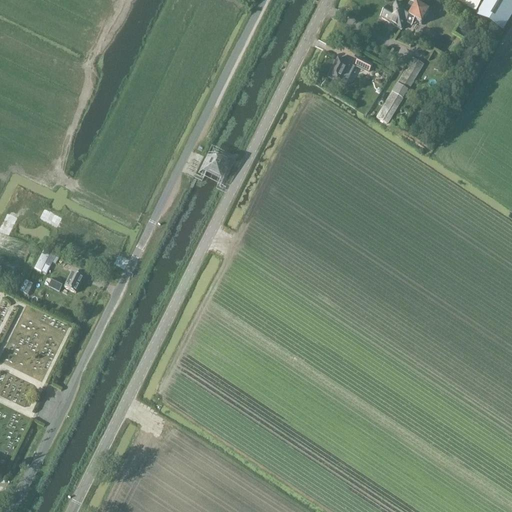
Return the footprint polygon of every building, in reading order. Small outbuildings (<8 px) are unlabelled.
[(453,0),(475,12),(482,0),(453,0)] [(511,0),(485,0),(476,16),(489,24),(502,32),(511,15),(511,0)] [(401,31),(409,18),(421,25),(429,12),(416,4),(411,12),(396,3),(391,10),(387,8),(381,18),(401,31)] [(345,87),(354,68),(349,66),(349,65),(337,59),(327,79),(339,85),(339,84),(345,87)] [(359,59),(357,63),(355,67),(368,73),(372,66),(359,59)] [(408,91),(424,66),(412,59),(396,84),(391,93),(376,118),(387,126),(408,91)] [(82,279),(70,273),(64,284),(52,278),(47,287),(64,295),(67,290),(75,294),(82,279)] [(24,281),(19,292),(27,296),(32,286),(24,281)]
